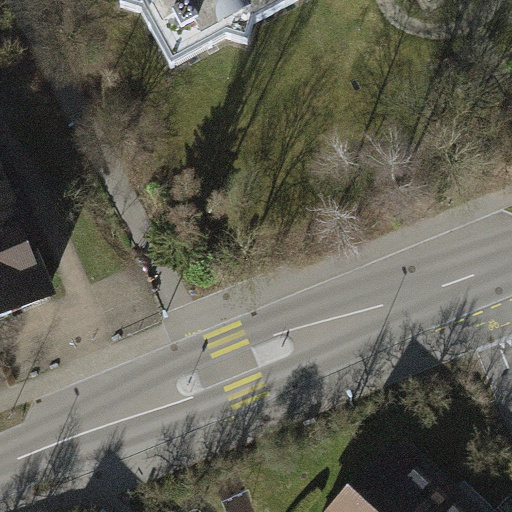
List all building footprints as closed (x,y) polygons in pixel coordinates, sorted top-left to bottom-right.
[(300,0),(118,0),(160,82),(305,7),(300,0)] [(415,0),(421,11),(442,0),(415,0)] [(0,338),(42,320),(0,225),(0,338)] [(336,511),(387,511),(413,483),(383,458),(336,511)] [(387,511),(439,511),(443,509),(413,483),(387,511)]
